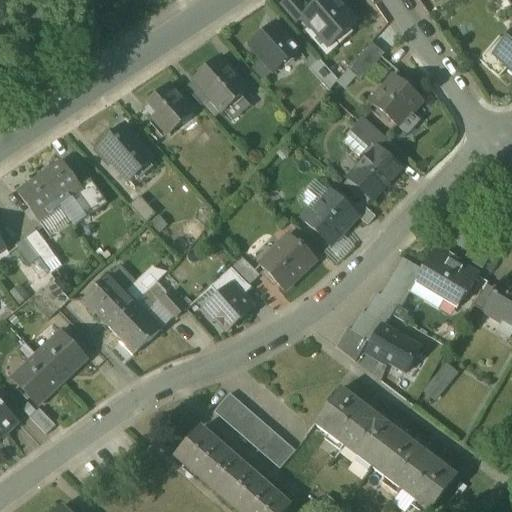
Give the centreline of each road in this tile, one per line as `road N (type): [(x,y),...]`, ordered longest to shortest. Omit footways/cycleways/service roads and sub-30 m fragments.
road 1 (residential): [(0,501),(119,408),(299,325),(488,138)]
road 2 (residential): [(226,0),(0,149)]
road 3 (residential): [(488,138),(393,0)]
